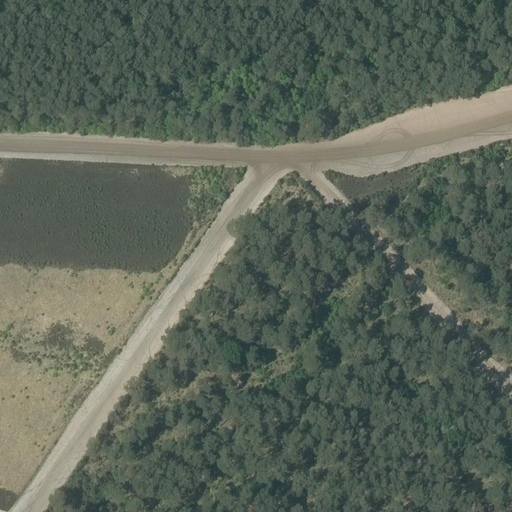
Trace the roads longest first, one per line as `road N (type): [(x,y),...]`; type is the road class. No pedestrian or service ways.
road 1 (track): [(0,146),(304,158),(384,148),(511,109)]
road 2 (track): [(29,511),(269,158)]
road 3 (track): [(304,158),(511,387)]
